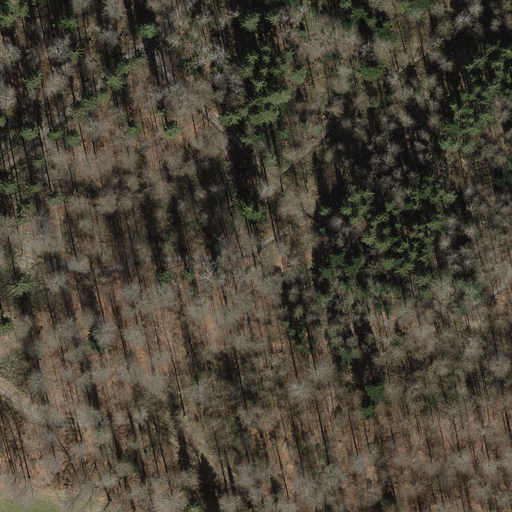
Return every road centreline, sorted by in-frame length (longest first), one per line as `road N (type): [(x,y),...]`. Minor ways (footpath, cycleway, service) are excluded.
road 1 (track): [(278,511),(153,426),(129,417),(48,421),(0,386)]
road 2 (track): [(0,172),(194,0)]
road 3 (track): [(140,47),(308,205)]
road 4 (track): [(308,205),(465,325)]
